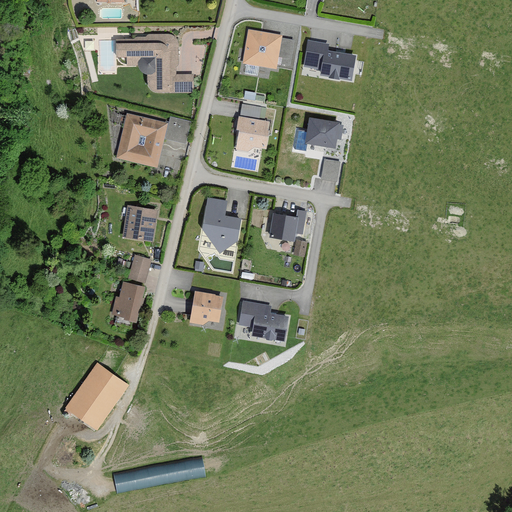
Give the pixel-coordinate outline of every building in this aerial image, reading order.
[(282,36),(248,30),(242,64),(276,70),(282,36)] [(172,36),(168,35),(135,35),(135,40),(115,40),(115,58),(129,58),(128,67),(138,67),(138,71),(140,73),(144,75),(148,75),(148,86),(150,90),(155,92),(169,92),(169,94),(192,95),(193,75),(176,75),(176,67),(178,65),(179,44),(177,40),(175,38),(172,36)] [(329,45),(308,41),(303,68),(323,71),(322,76),(352,81),(356,57),(328,52),(329,45)] [(244,96),(254,98),(256,92),(246,90),(244,96)] [(236,150),(250,153),(255,147),(267,149),(270,131),(268,131),(270,122),(258,120),(260,108),(242,105),(237,130),(240,130),(236,150)] [(165,139),(168,124),(128,114),(117,159),(157,169),(165,139)] [(168,124),(165,139),(184,144),(190,122),(170,117),(168,124)] [(341,125),(311,119),(307,143),(336,149),(341,125)] [(336,183),(339,163),(324,161),(321,181),(336,183)] [(208,199),(203,229),(219,254),(239,241),(242,219),(225,216),(228,202),(208,199)] [(153,242),(157,210),(127,206),(123,238),(153,242)] [(303,235),(306,211),(298,210),(297,217),(275,213),(271,237),(296,241),(297,234),(303,235)] [(305,257),(307,243),(296,242),(294,256),(305,257)] [(145,283),(152,261),(135,256),(129,278),(145,283)] [(137,323),(145,287),(123,282),(119,298),(116,298),(112,314),(126,318),(125,320),(137,323)] [(204,325),(209,322),(219,323),(224,297),(196,292),(190,323),(204,325)] [(271,315),(272,306),(243,302),(239,325),(255,328),(254,336),(289,341),(292,318),(271,315)] [(98,430),(129,384),(96,363),(65,409),(98,430)] [(118,490),(207,477),(204,457),(115,471),(118,490)]
